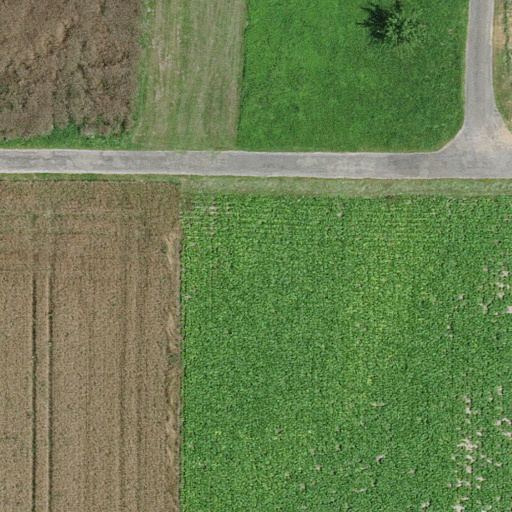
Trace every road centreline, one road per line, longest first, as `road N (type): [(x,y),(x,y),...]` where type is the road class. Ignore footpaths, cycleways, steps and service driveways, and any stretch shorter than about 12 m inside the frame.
road 1 (track): [(0,169),(511,167)]
road 2 (track): [(473,167),(482,0)]
